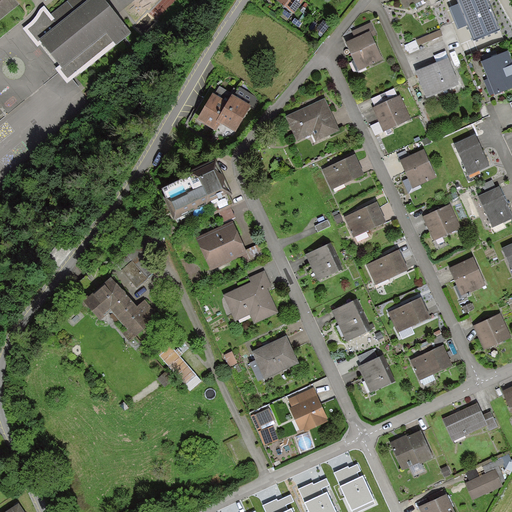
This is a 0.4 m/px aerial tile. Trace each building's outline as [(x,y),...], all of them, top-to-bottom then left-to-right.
[(0,0),(0,21),(19,6),(14,0),(0,0)] [(117,45),(132,33),(104,0),(71,0),(54,14),(61,22),(38,40),(63,69),(106,33),(117,45)] [(303,0),(302,0),(278,0),(295,12),(303,0)] [(399,0),(404,10),(426,0),(399,0)] [(486,0),(459,0),(475,38),(498,28),(486,0)] [(352,32),(355,39),(356,42),(371,35),(377,33),(372,22),(352,32)] [(355,39),(347,43),(360,72),(383,61),(371,35),(356,42),(355,39)] [(484,82),(490,95),(511,86),(511,63),(508,53),(498,57),(496,50),(482,56),(484,61),(483,63),(490,79),(484,82)] [(433,66),(415,73),(426,100),(460,86),(448,59),(433,66)] [(213,94),(198,121),(216,131),(220,124),(218,123),(230,103),(213,94)] [(401,96),(375,108),(386,132),(412,120),(401,96)] [(233,97),(230,103),(218,123),(220,124),(235,132),(250,106),(233,97)] [(325,98),(286,117),(299,142),(313,135),(315,141),(340,129),(325,98)] [(477,136),(455,145),(469,177),(491,167),(477,136)] [(425,150),(400,161),(412,190),(437,179),(425,150)] [(356,155),(322,171),(331,190),(365,175),(356,155)] [(171,199),(166,201),(175,219),(208,203),(213,212),(231,204),(228,196),(232,194),(215,161),(191,173),(199,179),(203,188),(188,195),(187,192),(171,200),(171,199)] [(511,214),(499,187),(478,197),(492,228),(511,218),(511,214)] [(376,202),(345,217),(355,239),(387,224),(376,202)] [(451,205),(424,217),(435,241),(463,228),(451,205)] [(231,208),(220,213),(225,223),(235,218),(231,208)] [(233,222),(196,239),(211,270),(241,256),(248,253),(246,249),(233,222)] [(327,224),(314,230),(318,237),(330,231),(327,224)] [(331,243),(306,255),(319,282),(344,270),(331,243)] [(259,244),(246,249),(248,253),(241,256),(245,263),(264,254),(259,244)] [(511,244),(502,249),(511,270),(511,244)] [(399,251),(365,266),(374,286),(408,271),(399,251)] [(474,259),(450,270),(463,298),(487,286),(474,259)] [(133,262),(121,272),(137,289),(148,279),(133,262)] [(251,284),(225,295),(236,321),(251,314),(255,323),(277,313),(266,289),(272,286),(265,270),(248,278),(251,284)] [(94,292),(84,300),(102,320),(111,312),(133,338),(159,316),(145,299),(136,307),(113,279),(95,294),(94,292)] [(421,298),(391,313),(400,333),(430,318),(421,298)] [(358,300),(333,312),(347,342),(372,331),(358,300)] [(511,336),(502,315),(475,328),(486,352),(511,339),(511,336)] [(287,337),(253,352),(257,361),(250,364),(259,383),(300,365),(287,337)] [(169,343),(157,352),(186,385),(197,375),(169,343)] [(444,347),(411,362),(419,381),(452,367),(444,347)] [(382,357),(359,368),(371,393),(394,382),(382,357)] [(175,379),(167,370),(157,379),(165,388),(175,379)] [(511,386),(503,391),(511,411),(511,386)] [(306,432),(329,421),(315,388),(289,400),(293,408),(291,409),(301,431),(304,430),(306,432)] [(477,403),(443,419),(453,441),(485,427),(488,433),(498,428),(491,412),(483,415),(477,403)] [(270,409),(256,415),(262,429),(276,423),(270,409)] [(273,429),(261,434),(266,444),(278,439),(273,429)] [(389,443),(402,470),(419,462),(421,465),(434,458),(421,431),(411,435),(410,433),(389,443)] [(494,470),(465,482),(472,498),(501,486),(494,470)] [(373,500),(363,477),(342,487),(352,510),(373,500)] [(335,511),(327,493),(306,503),(310,511),(335,511)] [(456,511),(448,494),(419,507),(421,511),(456,511)] [(24,511),(19,503),(5,511),(24,511)]
